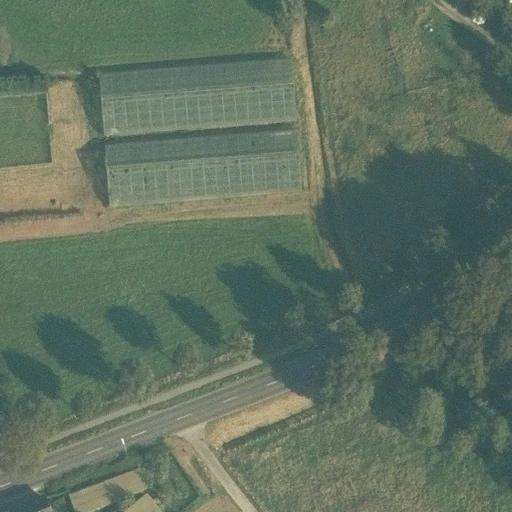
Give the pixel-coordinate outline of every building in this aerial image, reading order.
[(511,6),(511,0),(491,0),(485,2),(490,15),(511,6)] [(99,78),(104,138),(296,122),(291,63),(99,78)] [(105,149),(109,209),(301,193),(297,133),(105,149)] [(139,472),(68,499),(73,511),(94,511),(147,492),(139,472)] [(158,511),(147,497),(128,511),(158,511)] [(47,511),(44,502),(17,511),(47,511)]
